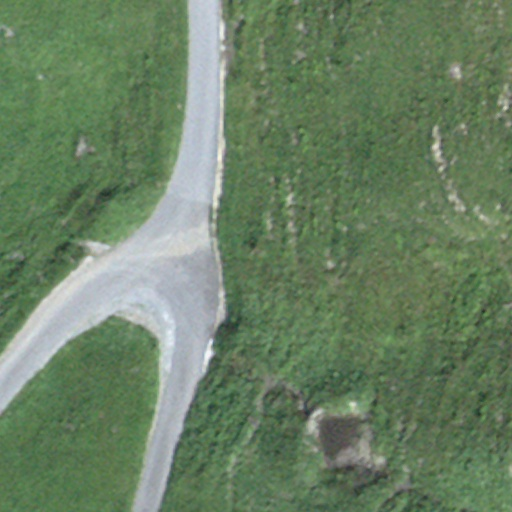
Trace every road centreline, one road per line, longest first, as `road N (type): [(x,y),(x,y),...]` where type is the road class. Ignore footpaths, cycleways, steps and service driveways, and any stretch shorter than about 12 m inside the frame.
road 1 (track): [(200,0),(204,130),(179,250),(160,286)]
road 2 (track): [(150,511),(190,347),(160,286)]
road 3 (track): [(160,286),(123,279),(84,297),(0,395)]
